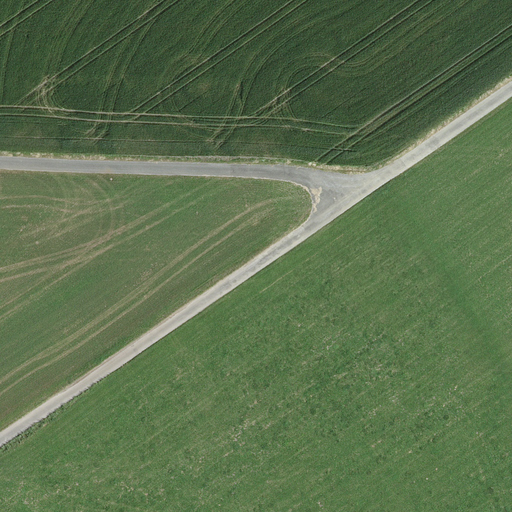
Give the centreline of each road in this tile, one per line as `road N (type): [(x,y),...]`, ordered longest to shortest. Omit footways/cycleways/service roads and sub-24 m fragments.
road 1 (track): [(511,85),(0,439)]
road 2 (track): [(0,157),(310,173),(347,198)]
